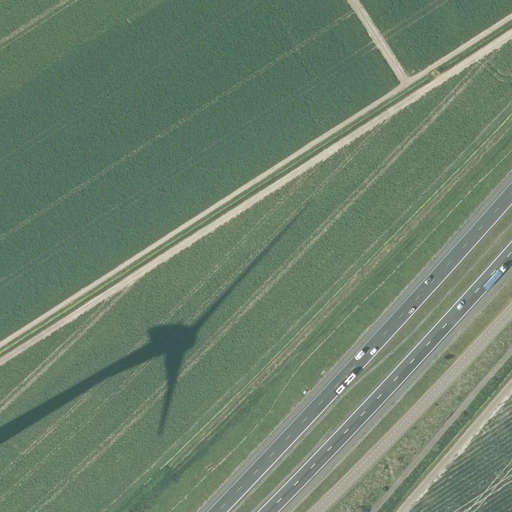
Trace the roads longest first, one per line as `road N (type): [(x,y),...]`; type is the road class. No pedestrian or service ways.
road 1 (motorway): [(511,193),(217,511)]
road 2 (motorway): [(267,511),(511,251)]
road 3 (unclassified): [(317,511),(511,311)]
road 4 (unclassified): [(511,349),(372,511)]
